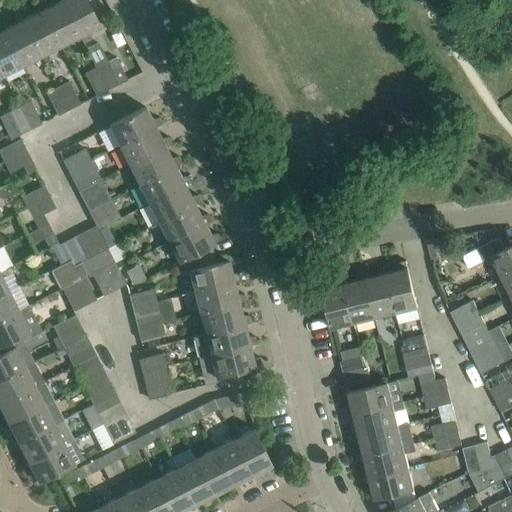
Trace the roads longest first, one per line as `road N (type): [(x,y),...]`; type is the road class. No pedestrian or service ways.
road 1 (residential): [(269,250),(132,0)]
road 2 (residential): [(511,208),(269,250)]
road 3 (residential): [(324,480),(269,250)]
